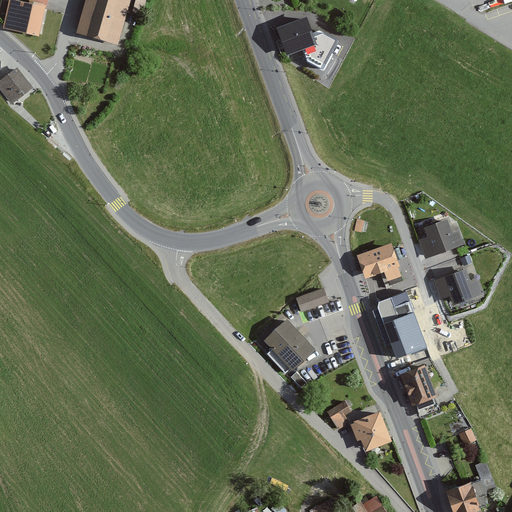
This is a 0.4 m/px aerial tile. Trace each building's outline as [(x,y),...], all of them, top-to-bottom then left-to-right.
[(40,32),(46,0),(10,0),(6,26),(40,32)] [(88,0),(80,31),(115,41),(126,0),(88,0)] [(269,28),(279,54),(306,43),(296,17),(269,28)] [(27,88),(12,69),(0,79),(0,96),(6,104),(27,88)] [(442,219),(419,228),(423,238),(415,241),(422,258),(458,245),(453,231),(447,233),(442,219)] [(403,276),(391,244),(357,257),(366,280),(385,273),(389,281),(403,276)] [(464,283),(459,270),(430,281),(437,299),(445,296),(448,304),(476,294),(471,280),(464,283)] [(297,297),(302,311),(329,301),(323,287),(297,297)] [(413,310),(406,292),(379,302),(385,319),(379,321),(389,347),(415,338),(406,312),(413,310)] [(291,368),(314,346),(287,318),(264,340),(291,368)] [(435,395),(424,366),(401,375),(413,404),(435,395)] [(346,425),(340,416),(347,412),(342,403),(326,413),(336,431),(346,425)] [(360,449),(384,440),(372,412),(348,421),(360,449)] [(471,442),(467,432),(457,435),(462,446),(471,442)] [(482,479),(445,492),(451,511),(469,511),(487,506),(483,496),(497,491),(488,463),(478,466),(482,479)] [(379,511),(371,497),(357,506),(354,500),(338,510),(339,511),(379,511)]
